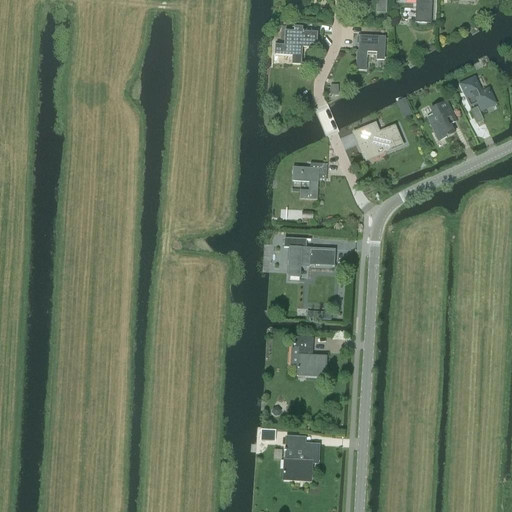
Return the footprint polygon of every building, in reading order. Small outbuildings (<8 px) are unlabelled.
[(376,0),(377,2),(376,2),(376,13),(386,14),(386,0),(376,0)] [(430,24),(431,0),(416,0),(416,4),(418,4),(417,7),(416,7),(415,23),(430,24)] [(275,46),(274,55),(292,56),(292,65),(301,65),(302,48),(316,49),(317,33),(285,32),(284,46),(275,46)] [(356,52),(356,71),(366,71),(367,52),(376,53),(376,60),(384,61),(385,37),(359,36),(358,52),(356,52)] [(404,64),(401,59),(394,62),(397,68),(404,64)] [(474,78),(460,85),(470,107),(477,103),(481,111),(495,104),(488,89),(481,93),(474,78)] [(310,105),(308,95),(299,97),(302,107),(310,105)] [(434,116),(427,120),(438,142),(454,135),(449,126),(456,122),(446,101),(430,109),(434,116)] [(477,108),(471,111),(476,123),(483,120),(477,108)] [(369,141),(358,146),(365,162),(400,147),(397,139),(399,138),(394,126),(377,134),(373,125),(364,129),(369,141)] [(292,168),(291,182),(308,183),(308,191),(299,191),(299,200),(317,201),(318,179),(326,179),(327,165),(310,164),(309,169),(292,168)] [(284,239),(284,248),(291,248),(289,280),(299,280),(300,265),(309,266),(309,264),(334,265),(335,251),(306,249),(306,241),(284,239)] [(293,344),(293,346),(295,346),(294,347),(299,348),(299,356),(298,356),(297,375),(307,375),(307,372),(325,373),(326,358),(308,357),(308,346),(312,346),(313,339),(295,338),(295,344),(293,344)] [(271,444),(272,432),(261,431),(260,443),(271,444)] [(311,478),(312,463),(317,463),(319,446),(304,445),(304,447),(299,447),(300,438),(286,437),(285,450),(284,449),(284,452),(285,452),(284,461),(283,480),(292,480),(293,477),(311,478)]
